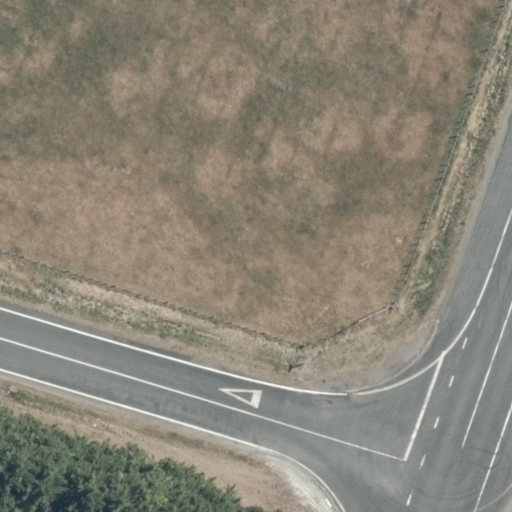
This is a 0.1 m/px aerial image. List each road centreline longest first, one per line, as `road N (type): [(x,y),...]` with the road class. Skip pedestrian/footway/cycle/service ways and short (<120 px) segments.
road 1 (unclassified): [(0,333),(456,478)]
road 2 (secondary): [(456,478),(511,320)]
